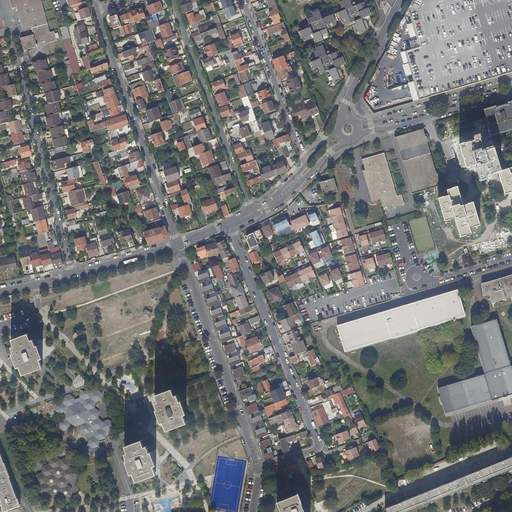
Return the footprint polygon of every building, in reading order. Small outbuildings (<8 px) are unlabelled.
[(49,32),(40,0),(9,0),(11,8),(16,7),(22,29),(31,27),(33,34),(20,37),(23,50),(26,49),(36,46),(35,43),(44,41),(45,43),(56,40),(54,31),(49,32)] [(228,0),(218,0),(212,2),(215,9),(217,14),(219,23),(237,16),(235,11),(231,2),(230,2),(229,0),(228,1),(228,0)] [(240,10),(235,0),(229,0),(230,2),(231,2),(235,11),(240,10)] [(304,40),(305,40),(314,36),(317,44),(315,45),(316,47),(313,49),(315,55),(312,57),(311,57),(317,74),(319,73),(326,71),(330,81),(343,76),(341,69),(345,67),(339,50),(330,54),(326,43),(323,45),(322,42),(324,41),(323,38),(329,35),(327,27),(337,24),(335,20),(341,18),(343,24),(352,21),(356,32),(369,27),(366,20),(371,18),(364,2),(356,5),(354,0),(338,0),(343,10),(333,14),(331,11),(324,14),(322,9),(306,15),(309,23),(300,27),(299,27),(304,40)] [(511,0),(412,0),(408,8),(417,39),(409,42),(411,49),(404,51),(419,100),(511,72),(511,0)] [(155,14),(163,11),(159,1),(147,6),(150,15),(155,14)] [(212,2),(209,4),(205,5),(207,11),(215,9),(212,2)] [(190,3),(180,6),(183,14),(192,10),(190,3)] [(268,12),(274,26),(279,24),(277,19),(280,18),(275,5),(271,6),(273,10),(268,12)] [(145,16),(142,7),(132,11),(135,20),(145,16)] [(82,20),(91,17),(87,8),(79,11),(82,20)] [(186,15),(190,24),(197,22),(206,18),(203,10),(199,11),(200,13),(193,16),(192,14),(194,14),(193,12),(186,15)] [(134,21),(130,12),(126,14),(126,12),(124,13),(124,15),(119,16),(121,21),(131,18),(131,20),(130,21),(131,23),(134,21)] [(150,15),(146,17),(150,29),(159,26),(155,14),(150,15)] [(198,28),(199,31),(200,34),(215,28),(216,28),(221,26),(219,23),(217,14),(213,16),(215,21),(217,20),(217,23),(214,24),(211,25),(210,23),(198,28)] [(120,24),(117,15),(109,17),(113,29),(120,26),(120,24)] [(219,23),(221,26),(238,19),(237,16),(219,23)] [(172,34),(168,22),(159,26),(163,37),(172,34)] [(275,42),(276,45),(290,40),(283,22),(279,24),(274,26),(266,29),(268,32),(280,28),(282,32),(283,34),(284,39),(282,40),(282,39),(275,42)] [(131,32),(128,24),(124,25),(120,26),(123,35),(131,32)] [(66,52),(73,74),(79,72),(73,50),(72,50),(68,38),(69,38),(66,25),(59,27),(66,52)] [(77,27),(81,38),(83,44),(88,42),(82,25),(77,27)] [(197,35),(193,36),(195,41),(200,39),(202,38),(217,32),(215,28),(200,34),(197,35)] [(222,30),(218,32),(221,40),(226,39),(225,38),(222,30)] [(138,34),(136,34),(134,35),(138,46),(147,43),(143,32),(138,34)] [(178,36),(177,32),(172,34),(163,37),(155,40),(158,49),(163,47),(162,43),(178,36)] [(230,49),(243,44),(238,33),(230,36),(234,45),(232,46),(228,37),(225,38),(226,39),(230,49)] [(128,49),(126,42),(133,40),(132,36),(125,39),(126,44),(119,46),(121,51),(128,49)] [(147,43),(138,46),(140,50),(146,48),(147,52),(144,53),(146,57),(151,55),(147,43)] [(212,44),(205,47),(209,57),(212,56),(218,54),(214,43),(212,44)] [(95,44),(84,48),(86,54),(97,50),(95,44)] [(244,47),(243,44),(230,49),(231,53),(233,57),(234,61),(242,58),(241,54),(238,55),(236,50),(244,47)] [(168,49),(163,51),(167,61),(173,59),(177,57),(174,47),(168,49)] [(134,48),(117,54),(118,58),(124,56),(124,58),(136,53),(134,48)] [(151,55),(146,57),(137,60),(139,66),(153,60),(151,55)] [(277,71),(285,68),(287,67),(283,57),(285,56),(284,55),(283,55),(277,57),(272,60),(277,71)] [(87,56),(81,58),(84,71),(90,69),(87,56)] [(93,63),(95,67),(107,63),(104,56),(98,58),(99,61),(93,63)] [(209,57),(202,60),(205,67),(206,67),(210,65),(217,63),(216,60),(214,61),(214,58),(212,56),(209,57)] [(44,58),(32,61),(33,65),(35,65),(37,72),(39,71),(47,69),(44,58)] [(239,72),(242,71),(240,66),(239,64),(244,62),(242,58),(234,61),(236,66),(239,72)] [(144,71),(150,69),(152,68),(156,67),(155,65),(154,61),(142,65),(144,71)] [(169,67),(172,74),(184,69),(181,62),(169,67)] [(247,64),(240,66),(242,71),(248,69),(255,66),(253,62),(247,65),(247,64)] [(91,73),(108,67),(107,63),(95,67),(90,69),(91,73)] [(39,79),(40,82),(42,82),(53,79),(50,68),(47,69),(39,71),(41,78),(39,79)] [(277,71),(280,80),(288,76),(285,68),(277,71)] [(144,71),(143,71),(147,81),(154,78),(150,69),(144,71)] [(252,78),(248,69),(242,71),(239,72),(243,82),(252,78)] [(294,78),(296,77),(304,74),(302,69),(299,70),(300,71),(293,74),(294,78)] [(178,75),(181,84),(189,81),(192,80),(188,70),(178,75)] [(0,87),(6,86),(9,85),(6,73),(5,74),(0,74),(0,87)] [(294,78),(286,81),(291,95),(301,91),(296,77),(294,78)] [(154,80),(159,92),(164,90),(160,78),(157,79),(154,80)] [(222,78),(213,82),(216,90),(226,87),(222,78)] [(53,79),(42,82),(43,87),(44,87),(46,93),(56,90),(53,79)] [(103,96),(114,92),(109,79),(101,82),(104,93),(98,95),(99,97),(103,96)] [(131,86),(132,89),(144,85),(143,81),(131,86)] [(243,84),(247,96),(253,94),(249,82),(243,84)] [(7,91),(9,97),(17,95),(14,84),(9,85),(6,86),(6,87),(5,88),(6,91),(7,91)] [(239,93),(241,98),(247,96),(243,84),(241,85),(239,86),(241,92),(239,93)] [(144,85),(132,89),(136,100),(146,97),(148,96),(144,85)] [(270,96),(268,88),(262,91),(257,92),(260,99),(270,96)] [(168,89),(164,91),(168,101),(172,99),(168,89)] [(46,93),(45,93),(48,104),(57,101),(60,101),(57,90),(56,90),(46,93)] [(224,91),(215,95),(219,106),(228,103),(224,91)] [(111,109),(120,106),(117,98),(116,99),(114,92),(103,96),(105,103),(109,102),(111,109)] [(292,99),(294,105),(301,102),(299,96),(292,99)] [(7,110),(12,109),(9,97),(0,99),(0,106),(1,111),(7,110)] [(146,97),(136,100),(140,111),(145,109),(142,101),(147,99),(146,97)] [(303,101),(308,113),(317,110),(314,101),(310,103),(309,100),(314,98),(313,97),(303,101)] [(95,99),(82,104),(83,108),(96,103),(95,99)] [(177,99),(169,102),(173,114),(176,112),(176,111),(181,109),(177,99)] [(48,104),(46,104),(49,115),(58,113),(60,112),(57,101),(48,104)] [(275,110),(271,101),(262,104),(265,113),(275,110)] [(290,106),(294,115),(299,113),(301,118),(308,115),(308,113),(303,101),(301,102),(294,105),(290,106)] [(150,122),(153,121),(159,119),(161,118),(160,113),(165,111),(163,105),(155,108),(157,114),(148,117),(150,122)] [(227,106),(219,108),(222,117),(230,114),(230,116),(234,114),(233,112),(232,109),(228,110),(227,106)] [(191,118),(201,114),(199,108),(189,112),(191,118)] [(248,109),(239,112),(238,113),(242,122),(248,119),(246,114),(251,113),(254,120),(256,119),(252,108),(248,109)] [(8,116),(7,110),(1,111),(0,111),(0,124),(1,124),(8,122),(6,117),(8,116)] [(49,115),(46,116),(47,122),(48,122),(49,126),(61,123),(58,113),(49,115)] [(108,126),(127,119),(125,114),(97,124),(99,129),(108,126)] [(174,117),(173,114),(161,118),(159,119),(163,130),(169,128),(169,127),(171,126),(169,119),(174,117)] [(193,119),(197,131),(198,131),(206,128),(202,116),(193,119)] [(21,131),(22,131),(21,126),(20,126),(19,119),(15,120),(8,122),(11,134),(12,134),(21,131)] [(123,126),(128,124),(127,119),(108,126),(112,140),(118,138),(116,131),(121,130),(121,129),(120,127),(123,126)] [(254,120),(249,122),(254,133),(255,133),(260,131),(256,119),(254,120)] [(91,120),(87,121),(89,128),(90,132),(99,129),(97,124),(94,125),(92,125),(91,120)] [(274,138),(269,122),(261,124),(265,135),(268,134),(269,139),(274,138)] [(61,123),(49,126),(51,131),(53,137),(64,134),(61,123)] [(489,133),(492,132),(489,124),(472,130),(474,136),(473,137),(474,140),(459,144),(466,166),(476,163),(480,176),(498,170),(505,192),(511,190),(511,167),(501,171),(489,133)] [(239,129),(243,138),(250,135),(246,126),(239,129)] [(198,131),(202,143),(212,139),(207,127),(206,128),(198,131)] [(395,138),(411,193),(439,185),(424,129),(408,134),(395,138)] [(24,142),(21,131),(12,134),(14,144),(24,142)] [(160,131),(151,135),(155,146),(165,143),(160,131)] [(257,135),(260,144),(265,143),(263,139),(260,131),(255,133),(256,136),(257,135)] [(64,134),(53,137),(55,144),(54,144),(55,148),(67,145),(64,134)] [(284,141),(290,139),(288,134),(277,138),(280,146),(285,158),(290,156),(285,145),(284,141)] [(185,148),(186,149),(191,147),(186,135),(181,137),(185,148)] [(121,139),(120,137),(118,138),(112,140),(111,141),(114,150),(126,145),(124,137),(121,139)] [(179,150),(185,148),(181,137),(173,140),(175,144),(177,143),(179,150)] [(92,139),(89,140),(89,141),(81,143),(83,151),(89,150),(87,145),(92,144),(93,150),(95,149),(94,147),(92,139)] [(240,142),(232,145),(236,154),(244,151),(240,142)] [(191,147),(186,149),(190,161),(199,157),(203,166),(218,159),(215,153),(212,154),(210,149),(203,152),(200,144),(191,147)] [(17,159),(31,155),(28,146),(23,147),(20,148),(21,153),(20,155),(16,156),(17,159)] [(244,151),(236,154),(237,158),(245,155),(247,163),(254,160),(249,149),(244,151)] [(120,166),(141,159),(138,151),(130,154),(130,155),(128,156),(130,160),(117,164),(118,167),(120,166)] [(364,172),(372,202),(382,199),(384,208),(393,205),(393,207),(404,204),(401,196),(397,197),(385,154),(363,160),(366,171),(364,172)] [(68,157),(53,161),(55,169),(64,167),(63,164),(70,162),(68,157)] [(138,167),(143,165),(141,159),(120,166),(125,178),(129,176),(126,168),(132,166),(133,168),(138,166),(138,167)] [(21,171),(30,169),(28,160),(18,163),(20,171),(21,171)] [(247,163),(240,165),(242,170),(252,166),(257,164),(255,160),(254,160),(247,163)] [(100,184),(105,182),(98,161),(93,162),(100,184)] [(273,165),(277,174),(287,170),(283,161),(273,165)] [(213,179),(222,175),(217,164),(208,167),(213,179)] [(259,169),(261,175),(263,179),(277,174),(273,165),(273,164),(259,169)] [(71,167),(67,169),(70,180),(70,179),(80,177),(77,166),(71,167)] [(174,166),(163,170),(167,181),(174,179),(174,180),(177,179),(179,178),(177,172),(172,173),(172,172),(175,170),(174,166)] [(31,182),(36,181),(32,168),(30,169),(21,171),(25,184),(31,182)] [(217,183),(231,177),(229,172),(222,175),(213,179),(211,180),(212,184),(217,183)] [(138,183),(135,174),(129,176),(125,178),(124,178),(127,187),(138,183)] [(248,175),(244,176),(248,185),(263,179),(261,175),(250,180),(248,175)] [(70,180),(60,182),(63,192),(69,191),(76,189),(73,182),(71,182),(70,179),(70,180)] [(174,180),(167,182),(170,193),(180,189),(177,179),(174,180)] [(338,192),(335,179),(320,183),(322,190),(325,189),(327,195),(338,192)] [(22,198),(34,195),(31,182),(25,184),(19,185),(22,198)] [(105,184),(108,193),(109,197),(116,194),(112,182),(105,184)] [(213,187),(216,194),(224,191),(227,190),(225,186),(217,189),(216,186),(213,187)] [(463,205),(457,186),(447,189),(448,195),(439,198),(445,220),(455,217),(461,236),(470,233),(469,227),(479,224),(472,202),(463,205)] [(149,197),(146,187),(136,190),(140,201),(149,197)] [(69,191),(72,202),(84,199),(81,188),(76,189),(69,191)] [(188,204),(191,202),(188,193),(186,188),(180,191),(186,205),(188,204)] [(130,195),(128,190),(117,194),(120,203),(129,199),(128,195),(130,195)] [(28,209),(34,208),(32,201),(42,198),(41,193),(34,195),(22,198),(25,210),(28,209)] [(5,197),(10,214),(13,213),(10,201),(12,200),(11,196),(5,197)] [(217,208),(213,198),(200,203),(203,211),(207,209),(208,212),(217,208)] [(87,203),(74,207),(74,208),(66,210),(68,219),(76,217),(76,213),(75,209),(83,207),(83,208),(88,207),(87,203)] [(184,205),(178,208),(181,217),(191,213),(188,204),(186,205),(184,205)] [(220,206),(224,216),(229,214),(225,204),(220,206)] [(36,221),(45,219),(41,206),(34,208),(28,209),(29,211),(34,210),(36,215),(33,216),(34,222),(36,221)] [(158,216),(155,207),(145,211),(148,219),(158,216)] [(330,210),(332,217),(344,213),(344,211),(341,212),(341,210),(340,207),(330,210)] [(308,215),(310,220),(317,218),(314,210),(311,212),(309,212),(308,210),(306,211),(308,215)] [(297,216),(301,226),(308,222),(308,220),(310,220),(308,215),(306,216),(304,213),(297,216)] [(332,217),(333,224),(344,221),(343,218),(342,216),(345,216),(344,213),(332,217)] [(279,222),(282,227),(289,224),(285,216),(283,217),(284,220),(282,220),(279,222)] [(291,223),(289,224),(290,228),(293,227),(294,229),(301,226),(297,216),(290,220),(291,223)] [(144,232),(147,243),(167,238),(168,235),(162,218),(155,221),(157,227),(144,232)] [(44,232),(48,231),(45,219),(36,221),(39,234),(44,232)] [(86,222),(87,227),(96,225),(95,219),(91,220),(92,221),(86,222)] [(272,222),(273,225),(275,228),(275,230),(282,227),(279,222),(276,223),(275,224),(274,221),(272,222)] [(333,224),(336,231),(348,227),(348,225),(345,226),(345,224),(344,221),(333,224)] [(269,224),(261,228),(265,235),(272,232),(271,230),(275,228),(273,225),(269,227),(269,224)] [(348,227),(336,231),(337,238),(348,235),(347,232),(346,230),(349,229),(348,227)] [(120,242),(132,239),(129,228),(117,232),(120,242)] [(308,232),(311,238),(321,234),(320,232),(318,233),(317,232),(316,228),(308,232)] [(252,233),(251,234),(256,246),(258,245),(255,239),(262,236),(259,229),(252,232),(252,233)] [(99,237),(102,246),(114,242),(111,232),(108,232),(108,234),(99,237)] [(387,245),(384,235),(381,236),(380,236),(379,233),(377,234),(380,247),(387,245)] [(256,246),(251,234),(248,235),(249,235),(246,236),(247,239),(245,239),(249,248),(256,246)] [(321,234),(311,238),(314,245),(322,242),(320,239),(320,237),(322,236),(321,234)] [(373,249),(380,247),(377,234),(375,235),(375,237),(374,238),(370,239),(373,249)] [(365,240),(363,241),(360,242),(363,252),(370,250),(367,237),(364,238),(365,240)] [(290,240),(296,252),(302,249),(298,239),(295,240),(293,241),(292,239),(290,240)] [(285,245),(289,254),(296,252),(290,240),(288,240),(289,243),(288,243),(285,245)] [(224,241),(216,244),(218,249),(219,251),(221,255),(222,259),(230,255),(227,248),(224,241)] [(344,252),(356,249),(356,246),(353,247),(353,246),(352,242),(342,245),(344,252)] [(85,248),(86,251),(88,251),(89,256),(94,255),(91,243),(86,245),(87,248),(85,248)] [(205,247),(209,257),(219,253),(219,251),(218,249),(216,243),(210,246),(205,247)] [(277,245),(282,257),(289,254),(285,245),(281,246),(280,247),(279,244),(277,245)] [(275,249),(272,251),(276,260),(282,257),(277,245),(275,246),(276,248),(275,249)] [(318,252),(320,257),(323,256),(323,257),(331,255),(327,245),(319,248),(320,251),(318,252)] [(50,255),(60,252),(58,246),(52,248),(48,249),(49,253),(50,255)] [(207,259),(209,259),(209,258),(209,257),(205,247),(204,246),(197,249),(198,252),(197,252),(198,256),(200,256),(200,258),(206,256),(207,259)] [(18,251),(21,264),(31,262),(29,254),(28,248),(18,251)] [(356,249),(344,252),(346,259),(356,256),(355,253),(354,251),(357,251),(356,249)] [(318,258),(320,257),(318,252),(316,253),(315,250),(307,253),(312,263),(319,260),(318,258)] [(251,253),(249,254),(253,263),(254,262),(255,264),(257,263),(257,264),(259,262),(258,260),(260,260),(256,251),(251,253)] [(52,266),(62,263),(60,252),(50,255),(52,263),(52,266)] [(31,262),(32,267),(42,264),(40,256),(39,253),(34,254),(34,253),(29,254),(31,262)] [(40,256),(42,264),(42,266),(46,265),(52,263),(50,255),(49,253),(40,256)] [(380,272),(387,270),(383,257),(381,258),(382,261),(380,261),(377,262),(380,272)] [(387,270),(394,268),(391,258),(388,259),(386,259),(385,257),(383,257),(387,270)] [(15,258),(7,260),(10,275),(13,275),(12,270),(17,269),(15,258)] [(228,271),(229,274),(239,269),(234,258),(224,262),(227,269),(230,268),(232,270),(228,271)] [(347,262),(349,269),(361,266),(360,263),(358,264),(358,263),(357,259),(347,262)] [(10,275),(7,260),(1,261),(2,271),(6,271),(7,276),(10,275)] [(302,264),(307,276),(314,273),(310,263),(306,265),(305,265),(304,263),(302,264)] [(377,273),(374,263),(366,265),(367,268),(364,269),(366,274),(368,273),(369,275),(377,273)] [(296,269),(300,279),(307,276),(302,264),(300,265),(301,267),(299,268),(296,269)] [(328,273),(331,278),(333,277),(334,279),(341,275),(337,266),(329,269),(331,272),(328,273)] [(361,266),(349,269),(350,276),(361,274),(360,270),(359,269),(362,268),(361,266)] [(288,270),(294,282),(300,279),(296,269),(293,271),(292,272),(290,269),(288,270)] [(194,272),(195,277),(197,276),(200,284),(205,282),(210,280),(207,272),(202,274),(200,270),(194,272)] [(285,280),(287,285),(294,282),(288,270),(286,271),(287,273),(286,274),(283,275),(285,280)] [(272,281),(269,271),(259,275),(263,284),(272,281)] [(328,279),(331,278),(328,273),(326,274),(325,271),(317,275),(322,285),(329,281),(328,279)] [(229,282),(231,286),(241,282),(239,278),(238,279),(237,276),(235,272),(226,276),(229,282)] [(485,281),(481,283),(483,296),(489,294),(492,303),(511,297),(511,273),(485,282),(485,281)] [(283,275),(283,274),(276,277),(277,279),(277,280),(278,283),(285,280),(283,275)] [(351,279),(353,286),(366,283),(365,281),(363,281),(362,280),(361,276),(351,279)] [(210,280),(205,282),(206,286),(202,288),(205,295),(209,294),(214,292),(211,284),(214,283),(212,279),(210,280)] [(277,287),(267,291),(272,302),(282,298),(277,287)] [(457,290),(338,325),(345,349),(392,335),(393,337),(417,329),(417,328),(464,315),(457,290)] [(214,292),(209,294),(211,298),(207,300),(209,307),(214,306),(219,304),(216,296),(218,295),(217,291),(214,292)] [(245,294),(235,298),(239,310),(250,306),(246,298),(245,294)] [(297,314),(292,302),(283,306),(283,308),(287,306),(291,316),(297,314)] [(219,304),(214,306),(215,310),(211,311),(214,319),(218,317),(223,316),(220,308),(223,307),(221,303),(219,304)] [(239,310),(229,314),(231,317),(240,314),(240,315),(251,310),(250,306),(239,310)] [(144,309),(143,315),(151,317),(152,311),(144,309)] [(302,317),(300,313),(297,314),(291,316),(279,321),(282,328),(283,328),(290,343),(292,343),(298,340),(301,339),(295,324),(294,325),(292,321),(298,319),(298,318),(300,317),(300,318),(302,317)] [(223,316),(218,317),(219,322),(215,323),(218,331),(222,329),(227,327),(225,320),(227,319),(225,315),(223,316)] [(511,392),(511,365),(510,366),(495,319),(471,326),(485,374),(438,388),(445,412),(492,399),(511,392)] [(243,335),(251,332),(247,323),(239,326),(243,335)] [(227,327),(222,329),(224,334),(220,335),(223,343),(227,341),(232,339),(229,332),(231,331),(230,327),(227,327)] [(28,334),(26,334),(13,340),(11,340),(13,347),(10,348),(13,355),(11,356),(16,369),(19,367),(22,376),(42,369),(39,360),(42,359),(39,352),(37,346),(35,347),(33,340),(30,341),(28,334)] [(246,344),(242,335),(238,337),(243,351),(246,350),(244,345),(246,344)] [(250,353),(255,351),(261,348),(257,337),(245,341),(250,353)] [(232,339),(227,341),(228,345),(224,347),(227,355),(231,353),(236,351),(233,343),(236,342),(234,338),(232,339)] [(302,339),(301,339),(298,340),(292,343),(295,350),(294,350),(295,355),(296,354),(306,350),(302,339)] [(236,351),(231,353),(233,357),(229,359),(231,366),(235,365),(240,363),(238,355),(240,354),(238,350),(236,351)] [(312,363),(319,361),(317,357),(316,358),(312,350),(307,352),(312,363)] [(250,355),(245,357),(247,361),(257,357),(255,351),(250,353),(250,355)] [(257,357),(247,361),(248,366),(259,361),(260,363),(265,361),(262,355),(257,357)] [(240,363),(235,365),(237,369),(233,371),(236,378),(245,374),(242,367),(244,366),(243,362),(240,363)] [(311,389),(321,384),(324,383),(322,379),(320,380),(318,376),(307,381),(308,383),(311,389)] [(271,389),(267,380),(262,382),(266,391),(271,389)] [(255,384),(260,396),(264,394),(260,383),(255,384)] [(309,389),(305,391),(307,395),(313,393),(313,395),(316,394),(316,393),(317,393),(317,391),(323,389),(323,388),(321,384),(311,389),(309,389)] [(250,388),(240,391),(245,403),(249,401),(258,398),(256,394),(252,395),(250,388)] [(277,402),(285,399),(281,389),(273,393),(277,402)] [(98,446),(99,443),(99,441),(105,438),(106,434),(106,432),(108,432),(112,430),(113,424),(108,420),(102,422),(98,418),(99,412),(94,408),(95,402),(101,400),(102,394),(97,390),(91,392),(90,398),(84,400),(83,406),(79,402),(73,404),(74,398),(70,394),(63,397),(62,403),(57,405),(56,411),(60,415),(66,413),(65,419),(59,421),(58,427),(63,431),(69,429),(70,423),(75,427),(80,425),(79,431),(84,435),(90,433),(91,426),(95,430),(94,436),(89,438),(87,445),(92,449),(98,446)] [(185,414),(180,401),(179,402),(176,395),(174,396),(171,390),(158,394),(156,395),(154,396),(157,403),(154,404),(157,410),(155,411),(157,417),(159,424),(162,423),(165,431),(186,424),(182,415),(185,414)] [(342,397),(340,392),(334,394),(330,396),(329,396),(330,398),(333,397),(335,403),(338,402),(338,403),(341,410),(341,409),(346,408),(341,397),(342,397)] [(258,398),(249,401),(250,406),(246,407),(249,415),(253,413),(258,411),(256,404),(259,403),(258,398)] [(287,404),(285,399),(277,402),(274,404),(276,409),(280,408),(279,407),(287,404)] [(264,408),(268,418),(273,417),(271,413),(271,412),(274,411),(271,405),(268,406),(264,408)] [(323,408),(312,412),(318,427),(329,423),(323,408)] [(268,418),(271,426),(285,420),(286,424),(284,424),(286,428),(287,428),(288,429),(286,430),(288,433),(300,429),(299,425),(297,426),(293,413),(295,413),(293,409),(285,412),(280,414),(275,416),(273,417),(268,418)] [(258,411),(253,413),(255,417),(251,419),(254,427),(258,425),(263,423),(260,416),(264,414),(262,410),(258,411)] [(347,421),(352,419),(348,410),(347,410),(343,412),(347,421)] [(360,428),(366,425),(361,413),(354,416),(360,428)] [(268,426),(267,422),(263,423),(258,425),(259,429),(255,431),(258,438),(262,437),(268,435),(265,427),(268,426)] [(347,430),(335,434),(338,442),(350,438),(347,430)] [(260,442),(263,450),(267,449),(270,447),(272,447),(269,439),(271,438),(270,434),(268,435),(262,437),(264,441),(260,442)] [(279,440),(284,455),(288,453),(288,451),(289,451),(287,443),(296,439),(295,435),(279,440)] [(139,441),(126,446),(124,447),(127,453),(124,454),(127,461),(125,462),(130,475),(132,474),(135,483),(156,475),(152,466),(155,465),(151,456),(148,446),(144,447),(141,441),(139,441)] [(379,449),(376,441),(370,444),(374,451),(379,449)] [(266,460),(274,457),(270,447),(267,449),(268,452),(264,454),(266,460)] [(355,450),(354,447),(345,451),(348,460),(359,455),(357,450),(355,450)] [(0,500),(1,503),(2,505),(0,505),(2,511),(3,511),(4,511),(17,507),(20,506),(17,499),(9,477),(4,463),(3,463),(0,453),(0,500)] [(475,472),(453,481),(452,480),(450,481),(448,481),(449,483),(426,492),(425,491),(424,491),(422,492),(422,493),(400,502),(399,501),(397,502),(396,503),(396,504),(385,508),(386,511),(405,511),(413,509),(511,469),(511,457),(505,460),(504,459),(503,460),(501,460),(501,462),(479,470),(479,469),(477,470),(475,471),(475,472)] [(38,487),(38,493),(42,498),(48,496),(53,500),(58,497),(63,501),(69,499),(71,491),(67,488),(66,489),(67,483),(68,484),(72,483),(73,475),(69,471),(70,465),(65,460),(59,462),(54,458),(48,461),(47,467),(42,469),(40,475),(35,477),(34,483),(38,487)] [(316,459),(319,470),(324,468),(321,458),(316,459)] [(290,475),(299,472),(297,464),(285,467),(287,477),(290,476),(290,475)] [(286,485),(290,484),(287,477),(285,467),(280,468),(283,478),(284,477),(286,485)] [(300,500),(297,492),(296,492),(297,494),(292,495),(293,496),(283,501),(281,500),(277,502),(279,507),(280,507),(281,508),(282,511),(303,511),(299,499),(300,500)]
